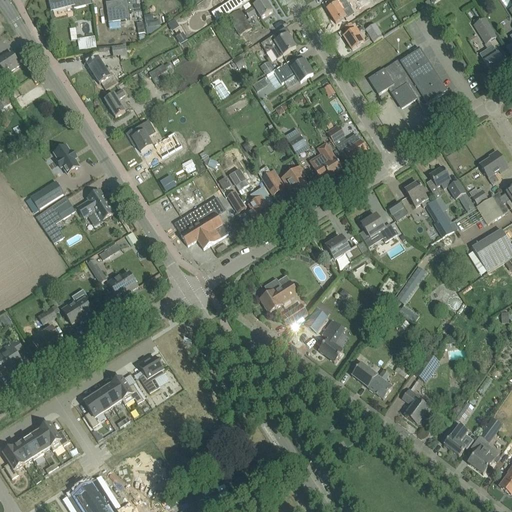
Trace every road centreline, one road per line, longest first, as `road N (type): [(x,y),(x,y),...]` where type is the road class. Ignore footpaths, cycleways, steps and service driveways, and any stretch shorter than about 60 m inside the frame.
road 1 (tertiary): [(189,295),(4,0)]
road 2 (residential): [(498,511),(251,326)]
road 3 (tertiary): [(325,511),(189,295)]
road 4 (tertiary): [(189,295),(394,166)]
road 5 (tertiary): [(0,413),(189,295)]
road 6 (unclassified): [(394,166),(289,0)]
road 7 (residential): [(0,438),(148,344)]
